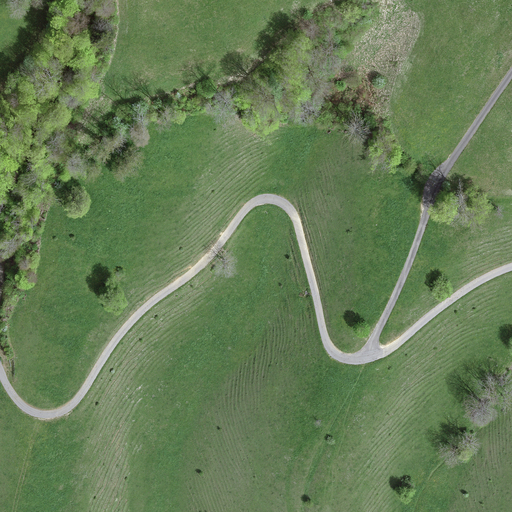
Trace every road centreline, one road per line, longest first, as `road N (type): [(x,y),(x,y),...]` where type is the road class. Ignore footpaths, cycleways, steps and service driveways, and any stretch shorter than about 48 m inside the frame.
road 1 (residential): [(0,377),(26,409),(59,414),(138,314),(191,275),(244,210),(268,196),(280,197),(294,215),(328,348),(365,358)]
road 2 (unclassified): [(365,358),(443,169),(511,71)]
road 3 (residential): [(365,358),(511,265)]
